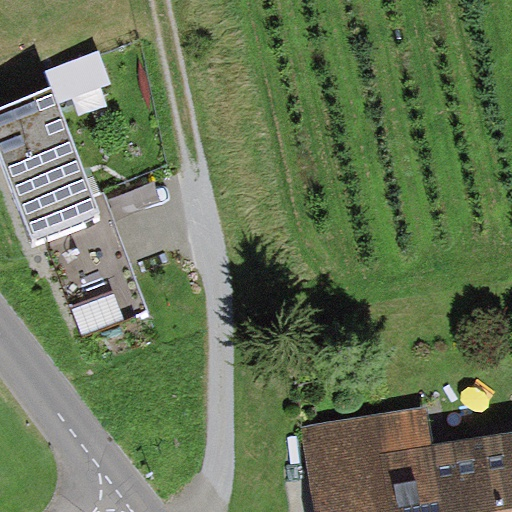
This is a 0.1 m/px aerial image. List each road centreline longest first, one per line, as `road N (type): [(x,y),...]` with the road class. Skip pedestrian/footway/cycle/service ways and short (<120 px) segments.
road 1 (residential): [(0,334),(132,511)]
road 2 (track): [(198,171),(160,0)]
